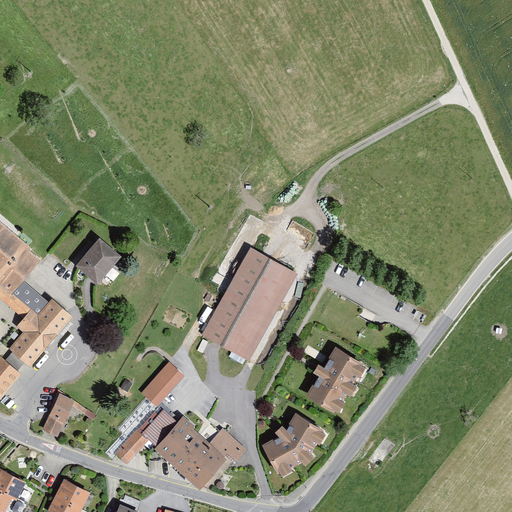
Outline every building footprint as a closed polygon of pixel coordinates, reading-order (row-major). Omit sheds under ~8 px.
[(0,285),(9,293),(38,256),(0,223),(0,285)] [(97,236),(74,263),(95,280),(117,253),(97,236)] [(298,271),(251,245),(201,334),(248,360),(298,271)] [(70,314),(50,296),(36,313),(30,309),(17,325),(22,330),(8,347),(11,350),(4,359),(0,355),(0,394),(19,372),(16,369),(24,361),(28,364),(70,314)] [(364,360),(336,344),(324,364),(318,360),(313,369),(320,373),(308,394),(334,409),(335,407),(339,409),(345,399),(343,397),(347,391),(351,393),(357,382),(354,380),(358,373),(360,374),(366,364),(363,363),(364,360)] [(185,372),(170,359),(142,392),(157,404),(185,372)] [(75,398),(59,391),(43,427),(59,434),(75,398)] [(235,462),(248,448),(223,427),(211,441),(193,425),(195,424),(183,413),(178,419),(164,407),(158,413),(154,409),(116,452),(128,462),(149,438),(155,444),(154,446),(200,486),(227,455),(235,462)] [(324,427),(295,409),(286,426),(282,421),(275,429),(279,433),(263,443),(278,471),(281,470),(283,473),(292,467),(291,465),(302,459),(305,462),(314,453),(312,451),(318,440),(320,441),(325,430),(323,429),(324,427)] [(27,479),(0,466),(0,465),(0,511),(3,511),(12,496),(17,498),(27,479)] [(79,511),(90,490),(63,476),(46,510),(49,511),(79,511)] [(140,511),(141,509),(120,501),(115,511),(140,511)]
